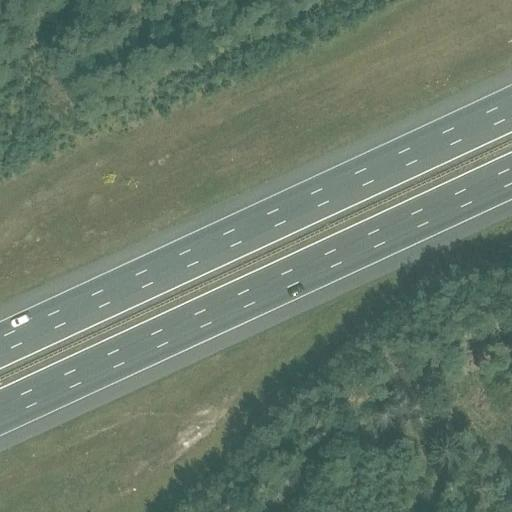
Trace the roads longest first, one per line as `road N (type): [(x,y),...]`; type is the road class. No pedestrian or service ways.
road 1 (motorway): [(0,412),(511,175)]
road 2 (motorway): [(511,108),(0,344)]
